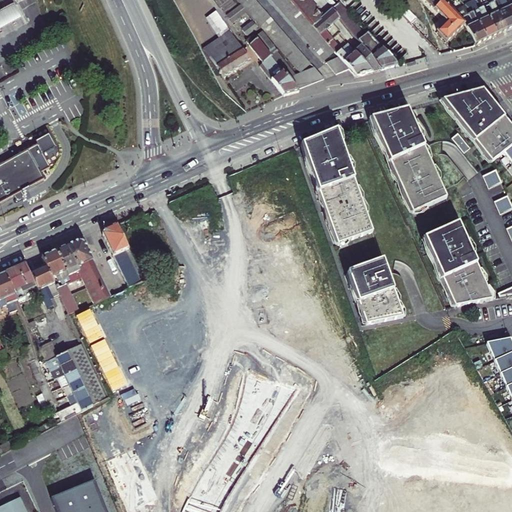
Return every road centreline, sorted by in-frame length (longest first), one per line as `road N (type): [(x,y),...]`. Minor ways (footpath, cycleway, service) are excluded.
road 1 (secondary): [(250,415),(285,327),(274,269),(225,158)]
road 2 (secondary): [(176,179),(193,187),(256,328),(250,415)]
road 3 (secondary): [(395,91),(307,108),(205,149)]
road 4 (secondary): [(0,256),(176,179)]
road 5 (secondary): [(225,158),(395,91)]
road 6 (tertiary): [(117,0),(144,66),(157,170)]
road 7 (secondary): [(157,170),(0,239)]
road 8 (tertiary): [(205,149),(133,0)]
road 9 (residential): [(511,322),(427,321),(406,271),(396,266)]
